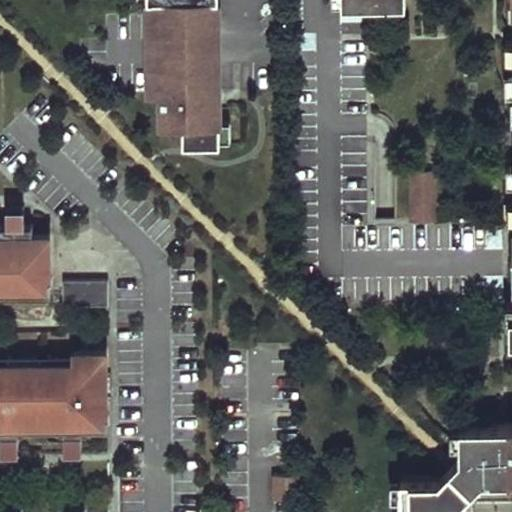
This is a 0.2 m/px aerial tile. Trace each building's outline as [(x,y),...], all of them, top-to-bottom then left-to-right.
[(153,0),(154,14),(154,38),(159,38),(211,38),(210,0),(153,0)] [(211,38),(159,38),(159,62),(159,64),(211,63),(211,38)] [(159,62),(150,62),(150,90),(163,91),(163,120),(184,120),(185,143),(222,142),(221,63),(211,63),(159,64),(159,62)] [(434,170),(412,170),(413,218),(435,218),(434,170)] [(25,204),(10,205),(10,222),(1,222),(1,233),(34,233),(34,221),(25,222),(25,204)] [(0,277),(18,278),(18,289),(23,289),(23,278),(53,278),(53,276),(51,276),(50,232),(34,233),(1,233),(0,233),(0,277)] [(18,278),(0,277),(0,288),(18,289),(18,278)] [(108,277),(64,278),(64,302),(109,301),(108,277)] [(53,278),(23,278),(23,289),(53,289),(53,278)] [(0,414),(109,413),(109,412),(107,412),(107,347),(73,348),(73,357),(0,357),(0,414)] [(0,424),(2,424),(2,448),(18,448),(17,424),(67,423),(68,448),(83,447),(83,423),(109,423),(109,413),(0,414),(0,424)] [(490,421),(462,421),(462,452),(484,452),(485,474),(511,474),(511,420),(504,421),(504,430),(490,429),(490,421)] [(462,452),(452,463),(474,485),(511,484),(511,474),(485,474),(484,452),(462,452)] [(474,511),(474,485),(452,463),(441,474),(441,496),(463,496),(463,511),(474,511)] [(300,472),(275,472),(275,497),(300,497),(300,472)] [(463,511),(463,496),(441,496),(441,474),(403,474),(403,511),(463,511)]
